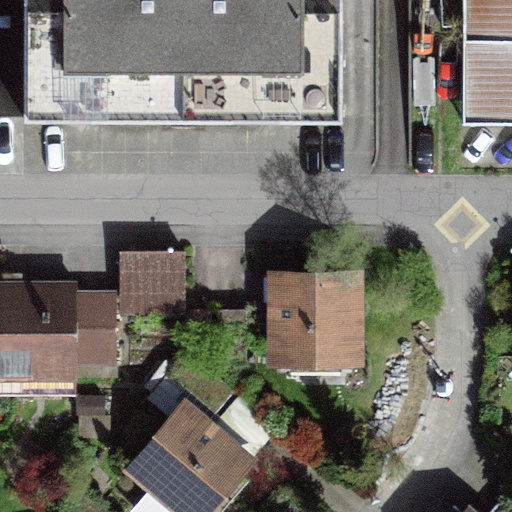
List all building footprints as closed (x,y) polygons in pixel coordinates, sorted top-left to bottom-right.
[(0,0),(0,115),(27,116),(27,0),(0,0)] [(27,0),(27,116),(339,117),(339,0),(27,0)] [(511,0),(462,0),(462,135),(511,135),(511,0)] [(188,242),(132,242),(132,312),(188,312),(188,242)] [(395,383),(398,276),(289,273),(286,379),(395,383)] [(0,383),(107,382),(105,277),(0,278),(0,383)] [(132,511),(205,511),(249,462),(179,401),(130,456),(155,478),(128,508),(132,511)] [(310,511),(282,486),(260,510),(262,511),(310,511)]
